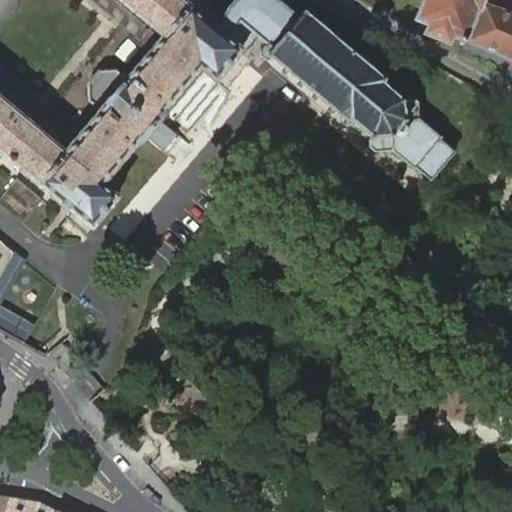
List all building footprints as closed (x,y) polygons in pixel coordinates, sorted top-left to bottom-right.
[(241,51),(226,38),(213,25),(182,0),(118,0),(120,1),(134,12),(149,25),(152,28),(162,37),(154,47),(151,50),(127,79),(115,70),(98,70),(87,84),(89,100),(101,110),(76,139),(74,143),(65,153),(54,144),(51,141),(0,98),(0,150),(72,211),(86,224),(92,228),(94,226),(116,199),(118,197),(112,193),(102,184),(138,142),(140,143),(145,136),(160,119),(166,112),(165,111),(200,69),(210,77),(216,81),(217,80),(218,80),(240,52),(241,52),(241,51)] [(197,0),(182,0),(213,25),(219,18),(197,0)] [(267,45),(294,13),(278,0),(234,0),(219,18),(213,25),(226,38),(239,22),(256,36),(258,37),(267,45)] [(422,0),(415,20),(427,25),(423,34),(449,45),(453,35),(460,38),(459,41),(465,43),(465,41),(482,0),(422,0)] [(482,0),(465,41),(508,59),(511,63),(509,67),(511,68),(511,14),(484,3),(485,0),(482,0)] [(511,0),(485,0),(484,3),(511,14),(511,0)] [(294,13),(267,45),(264,45),(260,50),(260,56),(263,58),(265,60),(272,59),(272,58),(284,68),(281,72),(284,75),(288,71),(299,81),(296,85),(300,88),(303,84),(315,94),(311,98),(315,101),(318,97),(330,107),(327,110),(330,114),(334,110),(346,120),(342,124),(346,127),(349,123),(353,126),(354,124),(369,136),(368,141),(369,141),(370,147),(375,151),(392,151),(414,169),(416,167),(417,168),(428,177),(429,179),(431,180),(455,152),(440,139),(441,137),(420,118),(418,101),(412,97),(407,98),(406,97),(401,99),(386,86),(389,83),(385,80),(388,77),(384,74),(381,78),(370,68),(372,64),(369,62),(366,65),(354,55),(357,51),(354,49),(351,52),(339,42),(342,39),(338,36),(335,39),(324,29),(326,26),(323,23),(320,26),(309,16),(311,13),(308,10),(304,13),(301,11),(299,14),(300,15),(298,17),(294,13)] [(239,22),(226,38),(241,51),(241,52),(244,54),(258,37),(256,36),(239,22)] [(0,330),(25,344),(36,327),(1,306),(26,262),(0,241),(0,330)] [(62,342),(49,354),(73,381),(86,369),(62,342)] [(0,511),(3,511),(10,498),(0,496),(0,511)] [(39,502),(10,498),(3,511),(55,511),(56,511),(39,502)]
